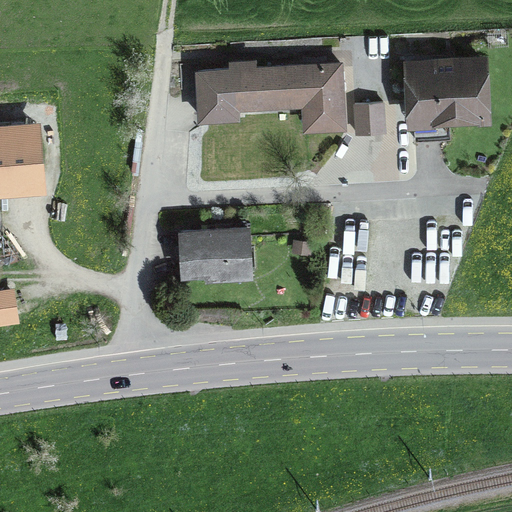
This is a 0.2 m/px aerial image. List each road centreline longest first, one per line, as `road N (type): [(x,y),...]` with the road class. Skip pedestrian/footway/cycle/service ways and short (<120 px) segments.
road 1 (primary): [(0,392),(386,352),(511,350)]
road 2 (track): [(448,203),(272,196),(138,206)]
road 3 (track): [(163,0),(138,206)]
road 4 (track): [(138,206),(127,297),(140,374)]
road 5 (track): [(0,233),(127,297)]
